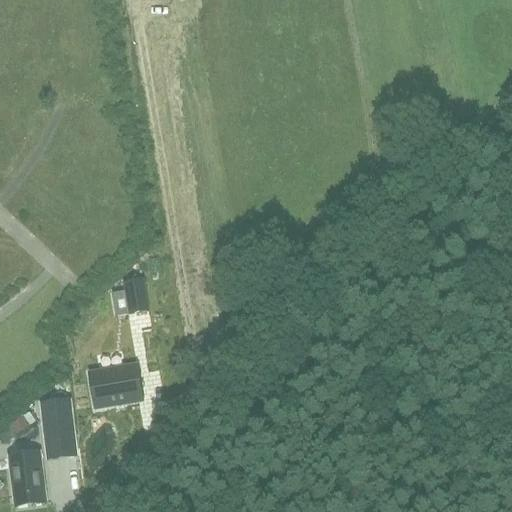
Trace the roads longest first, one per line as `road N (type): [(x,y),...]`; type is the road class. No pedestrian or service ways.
road 1 (unclassified): [(92,511),(339,216),(398,169),(511,104)]
road 2 (unknown): [(185,511),(361,288),(511,177)]
